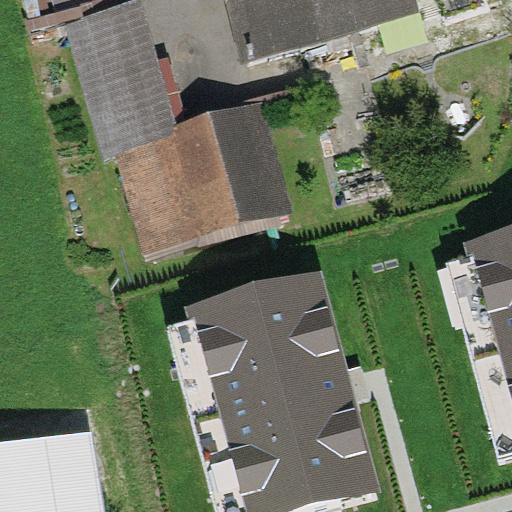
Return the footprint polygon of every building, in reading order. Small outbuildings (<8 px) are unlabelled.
[(66,0),(26,0),(35,31),(72,21),(66,0)] [(229,0),(249,69),(380,31),(373,7),(398,0),(229,0)] [(148,241),(271,206),(248,123),(173,144),(136,12),(72,30),(109,160),(124,155),(148,241)] [(511,246),(475,256),(495,328),(472,335),(492,404),(510,399),(511,404),(511,246)] [(315,287),(199,319),(219,392),(196,398),(215,467),(234,462),(247,511),(324,511),(374,499),(315,287)] [(103,511),(93,446),(0,459),(0,511),(103,511)]
